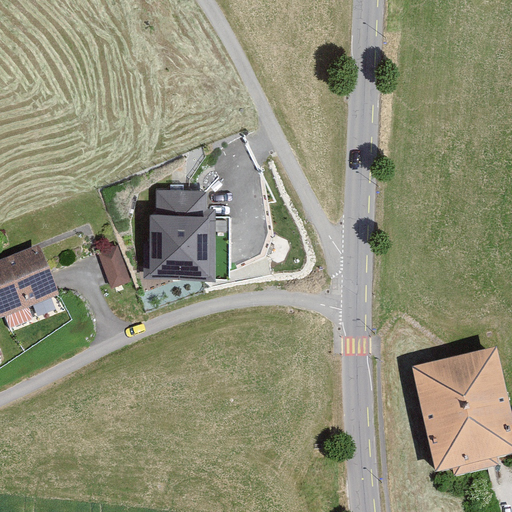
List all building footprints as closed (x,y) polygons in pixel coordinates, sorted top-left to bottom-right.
[(152,181),(151,207),(199,208),(199,182),(152,181)] [(151,207),(140,207),(138,274),(205,276),(207,209),(199,208),(151,207)] [(119,240),(99,248),(113,284),(133,277),(119,240)] [(32,243),(0,255),(0,315),(52,296),(32,243)] [(486,349),(403,367),(425,470),(508,452),(486,349)]
